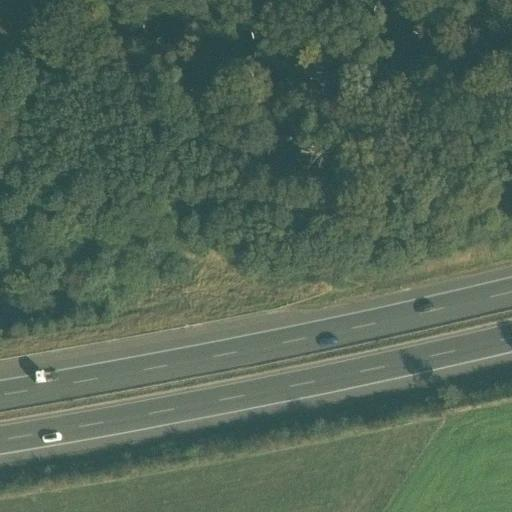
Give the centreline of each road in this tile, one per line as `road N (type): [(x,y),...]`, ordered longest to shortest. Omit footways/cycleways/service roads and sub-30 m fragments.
road 1 (motorway): [(511,289),(0,393)]
road 2 (motorway): [(0,438),(511,335)]
